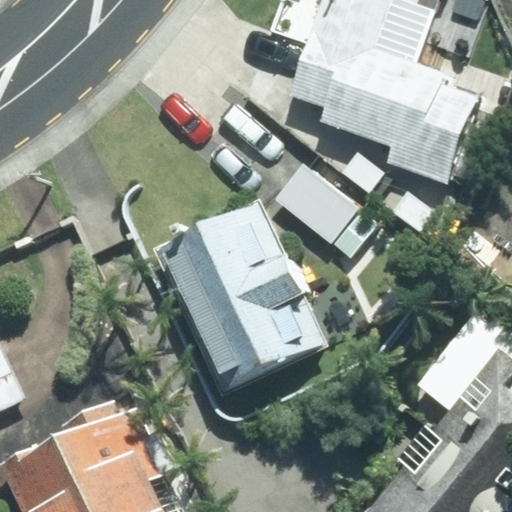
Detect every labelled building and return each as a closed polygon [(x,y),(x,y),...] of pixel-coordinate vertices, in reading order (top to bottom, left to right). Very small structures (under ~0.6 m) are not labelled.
[(403,0),(334,0),(300,98),(335,111),(331,122),(404,147),(398,163),(460,184),(490,99),(454,86),(457,76),(385,52),(403,0)] [(322,158),(287,200),(343,247),(378,205),(322,158)] [(272,207),(171,254),(236,392),(337,344),(315,299),(325,294),(306,255),(296,260),(272,207)] [(511,511),(511,321),(493,307),(429,388),(461,412),(382,511),(511,511)] [(0,418),(35,401),(7,345),(0,348),(0,418)] [(159,439),(146,413),(132,419),(123,403),(74,427),(82,443),(57,455),(53,447),(12,467),(34,511),(185,511),(153,444),(159,439)]
